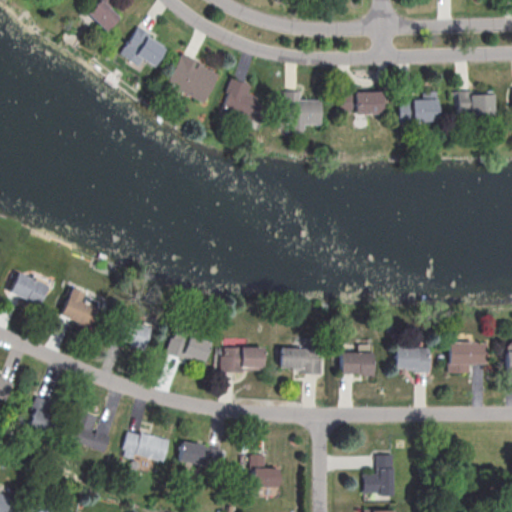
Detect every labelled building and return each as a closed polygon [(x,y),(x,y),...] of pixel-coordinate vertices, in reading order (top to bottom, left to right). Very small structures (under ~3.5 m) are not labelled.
[(95,0),(99,0),(117,17),(104,30),(84,12),(95,0)] [(139,57),(152,65),(164,45),(146,34),(148,32),(135,24),(118,52),(136,63),(139,57)] [(216,73),(201,101),(163,81),(179,51),(202,63),(201,65),(216,73)] [(229,77),(217,110),(254,123),(263,98),(245,91),(248,84),(229,77)] [(470,90),(470,88),(455,89),(455,114),(491,113),(490,90),(470,90)] [(298,98),(320,98),(320,124),(302,124),(302,128),(290,128),(290,122),(280,122),(279,90),(297,89),(298,98)] [(337,92),(337,110),(353,110),(353,113),(380,112),(379,90),(351,90),(351,92),(337,92)] [(434,90),(419,90),(420,98),(396,99),(397,121),(435,120),(434,90)] [(14,272),(44,285),(34,307),(21,301),(22,299),(6,292),(14,272)] [(68,288),(80,293),(77,300),(95,308),(85,330),(72,324),(73,322),(56,315),(68,288)] [(117,316),(147,328),(138,350),(125,345),(126,343),(109,336),(117,316)] [(172,329),(208,342),(201,361),(188,357),(187,359),(181,357),(180,359),(161,352),(167,337),(169,338),(172,329)] [(484,362),(484,341),(446,340),(445,371),(467,371),(467,362),(484,362)] [(220,347),(259,347),(259,370),(239,370),(238,372),(216,372),(216,356),(220,356),(220,347)] [(394,348),(426,347),(426,371),(411,371),(411,369),(394,369),(394,348)] [(276,348),(313,349),(313,357),(317,357),(317,374),(296,373),(296,371),(289,370),(289,368),(276,367),(276,348)] [(503,351),(511,351),(511,372),(503,372),(503,351)] [(337,352),(369,352),(369,376),(354,376),(354,373),(337,373),(337,352)] [(0,396),(4,399),(11,380),(0,375),(0,396)] [(33,396),(47,402),(42,414),(55,419),(47,437),(24,427),(31,411),(27,409),(33,396)] [(75,410),(94,417),(89,429),(106,436),(99,452),(64,438),(75,410)] [(137,432),(166,440),(160,462),(131,454),(129,459),(120,456),(122,450),(119,449),(124,431),(136,435),(137,432)] [(217,466),(220,448),(197,444),(196,454),(184,452),(183,460),(217,466)] [(262,452),(249,452),(249,486),(276,486),(276,466),(263,467),(262,452)] [(390,452),(374,453),(374,472),(361,472),(361,493),(391,492),(390,452)] [(0,511),(0,494),(8,498),(2,511),(0,511)] [(52,511),(28,502),(23,511),(52,511)]
